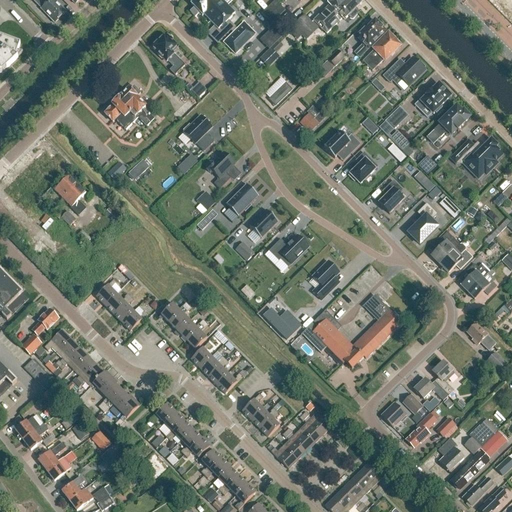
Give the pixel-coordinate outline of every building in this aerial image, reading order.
[(54,25),(60,19),(41,0),(30,0),(39,9),(40,7),(42,9),(41,11),(54,25)] [(66,13),(53,0),(51,0),(51,1),(50,0),(41,0),(60,19),(66,13)] [(229,22),(236,15),(220,0),(197,0),(192,5),(195,9),(190,14),(195,19),(200,14),(203,17),(205,16),(216,28),(209,35),(218,45),(235,28),(229,22)] [(353,21),(358,16),(357,13),(356,12),(363,4),(358,0),(333,0),(328,6),(329,8),(313,23),(319,30),(326,37),(342,22),(344,23),(348,19),(350,21),(353,21)] [(511,0),(489,0),(511,23),(511,0)] [(275,23),(284,32),(296,20),(287,11),(275,23)] [(288,32),(297,41),(304,35),(309,40),(319,30),(313,23),(305,15),(288,32)] [(359,60),(384,35),(381,32),(382,30),(381,29),(381,27),(379,24),(376,24),(375,23),(367,32),(364,32),(360,37),(364,42),(362,45),(363,47),(354,55),(359,60)] [(283,34),(274,24),(270,28),(279,38),(283,34)] [(255,36),(244,25),(224,44),(235,55),(255,36)] [(368,69),(394,42),(393,41),(393,39),(391,37),(390,38),(388,36),(372,51),(374,53),(363,64),(368,69)] [(0,74),(2,74),(18,59),(16,57),(20,45),(0,37),(0,74)] [(172,42),(171,43),(170,42),(169,41),(167,41),(165,41),(164,41),(162,42),(161,43),(160,44),(153,50),(159,56),(163,61),(163,60),(167,64),(173,70),(170,73),(175,78),(185,68),(180,63),(174,57),(172,55),(178,49),(174,45),(172,42)] [(276,54),(283,47),(278,42),(271,49),(276,54)] [(385,64),(400,48),(398,46),(398,45),(397,43),(395,44),(394,42),(368,69),(372,74),(384,63),(385,64)] [(345,59),(337,52),(320,69),(327,76),(332,71),(333,72),(345,59)] [(419,65),(413,59),(402,70),(396,65),(384,78),(390,84),(392,82),(396,86),(402,81),(409,88),(425,72),(423,70),(425,68),(420,64),(419,65)] [(378,92),(383,87),(376,81),(372,85),(378,92)] [(193,89),(187,83),(184,87),(190,93),(191,92),(193,89)] [(199,99),(207,91),(199,83),(193,89),(191,92),(199,99)] [(292,93),(285,86),(268,103),(275,110),(292,93)] [(449,96),(450,95),(444,89),(443,90),(439,86),(433,92),(432,91),(426,96),(427,97),(422,103),(420,101),(415,106),(420,112),(425,107),(433,115),(435,113),(436,114),(442,108),(441,107),(450,98),(449,96)] [(145,111),(136,101),(141,96),(134,89),(129,93),(121,101),(120,100),(120,101),(117,101),(113,105),(113,108),(113,109),(105,117),(113,125),(115,122),(126,133),(138,121),(147,130),(154,123),(144,112),(145,111)] [(342,106),(349,100),(343,94),(337,100),(342,106)] [(183,120),(195,108),(187,101),(175,113),(183,120)] [(461,112),(456,106),(439,123),(440,124),(433,130),(440,137),(446,131),(450,135),(456,130),(457,131),(464,125),(462,123),(469,117),(463,110),(461,112)] [(313,121),(319,115),(312,108),(307,114),(309,116),(313,121)] [(400,109),(400,108),(385,123),(386,124),(392,130),(394,131),(400,126),(392,117),(400,109)] [(319,115),(313,121),(314,121),(318,125),(327,117),(322,112),(319,115)] [(305,130),(314,121),(313,121),(309,116),(300,125),(305,130)] [(201,118),(191,127),(189,126),(184,132),(185,133),(184,134),(195,145),(196,145),(204,153),(214,143),(206,135),(212,129),(208,125),(209,123),(204,118),(203,120),(201,118)] [(370,118),(364,123),(375,135),(381,129),(370,118)] [(318,125),(314,121),(305,130),(310,135),(319,126),(318,125)] [(392,130),(386,124),(380,130),(386,136),(392,130)] [(351,136),(347,140),(340,134),(339,134),(340,134),(325,149),(324,149),(335,160),(335,159),(345,150),(351,156),(361,146),(351,136)] [(100,148),(113,161),(121,153),(108,141),(100,148)] [(455,166),(460,162),(474,177),(484,167),(490,173),(498,165),(496,163),(502,156),(495,149),(498,147),(491,141),(483,149),(478,143),(474,147),(469,141),(449,160),(455,166)] [(413,154),(407,148),(403,153),(409,159),(413,154)] [(26,215),(55,187),(51,183),(62,172),(44,155),(5,193),(26,215)] [(234,165),(224,155),(214,165),(210,165),(207,168),(207,172),(210,174),(214,174),(219,180),(214,185),(220,191),(231,180),(226,174),(234,165)] [(355,182),(359,186),(377,169),(363,155),(355,163),(359,167),(350,176),(348,178),(354,183),(355,182)] [(400,164),(406,159),(402,155),(397,160),(400,164)] [(197,163),(190,157),(184,163),(190,170),(197,163)] [(436,168),(427,159),(418,168),(427,177),(436,168)] [(150,168),(144,161),(129,174),(136,181),(150,168)] [(127,169),(120,162),(108,173),(115,181),(127,169)] [(63,202),(77,188),(68,179),(54,193),(63,202)] [(389,215),(404,201),(398,196),(402,191),(393,182),(384,191),(390,197),(388,199),(380,206),(389,215)] [(434,188),(429,182),(423,187),(429,193),(434,188)] [(239,218),(244,212),(245,214),(252,207),(251,206),(258,198),(258,199),(259,198),(246,185),(246,186),(239,194),(238,193),(231,200),(232,200),(227,206),(226,205),(226,206),(238,219),(239,218)] [(71,210),(78,217),(86,210),(79,203),(86,197),(77,188),(63,202),(71,210)] [(207,213),(216,204),(206,193),(197,202),(207,213)] [(497,208),(506,200),(502,195),(493,204),(497,208)] [(456,219),(463,212),(448,197),(441,203),(456,219)] [(437,216),(427,205),(417,214),(423,220),(408,235),(420,246),(437,228),(431,222),(437,216)] [(474,218),(477,212),(470,208),(467,214),(474,218)] [(113,223),(118,218),(109,209),(105,214),(113,223)] [(55,217),(68,229),(76,221),(68,213),(64,217),(60,212),(58,214),(54,211),(51,214),(55,217)] [(249,228),(261,240),(278,223),(266,211),(249,228)] [(43,225),(49,219),(46,216),(40,222),(43,225)] [(211,217),(199,229),(203,233),(215,221),(211,217)] [(511,223),(508,220),(497,230),(501,233),(511,223)] [(501,233),(497,230),(490,237),(494,240),(501,233)] [(87,244),(91,240),(82,232),(78,236),(87,244)] [(440,266),(459,246),(455,242),(447,234),(435,246),(439,250),(431,258),(440,266)] [(288,269),(309,248),(298,237),(287,248),(281,242),(270,253),(279,262),(281,261),(288,269)] [(33,248),(40,255),(49,246),(42,240),(33,248)] [(235,252),(246,263),(254,255),(243,244),(235,252)] [(492,252),(497,247),(493,244),(488,249),(492,252)] [(460,246),(459,246),(440,266),(448,275),(456,268),(460,272),(472,259),(465,252),(465,249),(462,246),(460,246)] [(339,274),(328,263),(313,279),(320,286),(313,293),(321,302),(339,284),(334,279),(339,274)] [(121,269),(132,280),(136,276),(124,265),(121,269)] [(461,288),(468,295),(490,273),(483,266),(479,270),(475,266),(466,275),(470,279),(461,288)] [(7,323),(29,302),(0,272),(0,400),(17,384),(9,376),(0,366),(0,317),(1,316),(3,318),(7,323)] [(490,273),(468,295),(476,302),(484,293),(489,298),(498,289),(494,285),(496,282),(492,278),(494,276),(493,276),(490,273)] [(97,299),(105,308),(117,297),(112,291),(117,286),(114,282),(97,299)] [(114,316),(131,300),(128,296),(124,299),(125,300),(123,303),(122,302),(117,297),(105,308),(114,316)] [(397,320),(398,320),(375,297),(363,309),(378,324),(353,349),(337,333),(341,329),(330,317),(319,328),(315,324),(303,336),(321,355),(328,348),(344,365),(345,364),(352,370),(364,359),(366,361),(402,325),(397,320)] [(134,303),(131,300),(114,316),(122,325),(134,314),(129,308),(128,308),(130,305),(131,306),(134,303)] [(163,319),(170,326),(182,315),(179,312),(173,306),(160,319),(162,321),(163,319)] [(152,316),(156,312),(152,308),(147,312),(152,316)] [(203,318),(208,314),(204,309),(199,314),(203,318)] [(47,331),(58,320),(54,316),(54,314),(52,312),(50,312),(49,311),(38,322),(40,324),(32,332),(38,338),(45,330),(47,331)] [(131,334),(148,317),(145,313),(144,314),(139,319),(134,314),(122,325),(131,334)] [(184,317),(182,315),(170,326),(177,333),(175,335),(177,336),(190,323),(184,317)] [(196,329),(190,323),(177,336),(179,338),(180,337),(187,343),(199,332),(196,329)] [(296,332),(287,323),(283,327),(292,336),(296,332)] [(488,353),(496,346),(475,326),(467,334),(473,341),(472,342),(477,347),(480,345),(488,353)] [(207,341),(201,334),(199,332),(187,343),(193,350),(192,352),(194,354),(207,341)] [(52,350),(57,356),(71,341),(63,333),(45,350),(48,353),(52,350)] [(30,357),(42,345),(34,337),(22,348),(30,357)] [(60,370),(80,350),(71,341),(57,356),(63,361),(60,364),(59,363),(56,366),(60,370)] [(192,362),(200,370),(211,359),(206,354),(212,348),(209,345),(192,362)] [(39,358),(45,353),(41,349),(35,354),(39,358)] [(74,373),(88,358),(80,350),(60,370),(63,373),(66,370),(65,369),(67,366),(74,373)] [(497,375),(507,366),(496,355),(486,364),(497,375)] [(52,360),(48,356),(42,362),(46,365),(52,360)] [(77,387),(97,367),(88,358),(74,373),(79,378),(77,381),(76,380),(73,383),(76,386),(77,387)] [(209,379),(226,362),(223,359),(219,362),(220,363),(217,365),(217,364),(211,359),(200,370),(209,379)] [(29,375),(37,366),(33,361),(24,370),(29,375)] [(49,362),(45,366),(53,374),(56,371),(52,367),(53,366),(49,362)] [(229,365),(226,362),(209,379),(217,387),(228,376),(223,371),(223,370),(225,368),(225,369),(229,365)] [(438,380),(434,383),(449,398),(453,393),(448,388),(448,387),(443,382),(452,373),(443,363),(432,374),(438,380)] [(37,366),(29,375),(33,379),(42,370),(37,366)] [(105,375),(97,367),(77,387),(79,389),(80,390),(83,387),(82,385),(84,383),(85,384),(91,390),(94,387),(93,386),(105,375)] [(248,376),(253,371),(250,368),(245,373),(248,376)] [(46,375),(42,370),(33,379),(38,384),(46,375)] [(106,373),(105,375),(93,386),(94,387),(103,396),(107,400),(99,409),(102,412),(110,404),(122,392),(116,386),(118,385),(106,373)] [(51,379),(46,375),(38,384),(42,388),(51,379)] [(226,396),(243,379),(239,376),(236,379),(237,379),(234,382),(228,376),(217,387),(226,396)] [(51,379),(42,388),(47,392),(55,383),(51,379)] [(479,390),(486,386),(483,379),(476,382),(479,390)] [(449,398),(434,383),(431,386),(425,381),(414,391),(423,401),(433,392),(443,403),(449,398)] [(59,395),(52,388),(44,396),(50,403),(59,395)] [(128,398),(122,392),(110,404),(102,412),(105,415),(113,407),(119,412),(124,418),(128,421),(141,408),(129,396),(128,398)] [(243,414),(251,422),(263,411),(258,405),(257,405),(259,403),(260,403),(263,400),(260,396),(243,414)] [(402,405),(415,417),(417,415),(423,410),(424,409),(411,396),(402,405)] [(437,398),(431,403),(429,401),(424,405),(432,413),(442,403),(437,398)] [(451,409),(455,405),(450,399),(446,402),(451,409)] [(462,410),(466,406),(460,401),(456,405),(462,410)] [(310,414),(315,409),(310,404),(305,409),(310,414)] [(165,426),(177,415),(168,406),(151,423),(154,426),(160,421),(165,426)] [(407,417),(395,406),(388,412),(390,413),(384,420),(394,430),(407,417)] [(260,431),(277,414),(274,410),(271,414),(269,417),(268,416),(263,411),(251,422),(260,431)] [(426,413),(423,410),(417,415),(421,418),(426,413)] [(277,420),(280,417),(277,414),(260,431),(269,440),(280,428),(275,422),(274,422),(276,419),(277,420)] [(306,414),(303,418),(323,437),(332,429),(318,414),(312,420),(311,421),(308,418),(309,417),(306,414)] [(167,440),(185,423),(177,415),(165,426),(170,431),(171,432),(168,435),(167,434),(165,437),(167,440)] [(428,433),(437,424),(431,417),(417,430),(419,432),(407,443),(413,450),(422,443),(423,444),(431,437),(428,433)] [(323,437),(303,418),(300,421),(302,423),(304,422),(307,425),(300,431),(315,446),(323,437)] [(27,424),(26,424),(15,432),(23,443),(40,430),(33,420),(27,424)] [(448,420),(436,432),(443,439),(444,438),(455,427),(448,420)] [(487,444),(498,433),(499,432),(487,420),(469,437),(472,440),(464,447),(473,457),(480,450),(487,444)] [(182,443),(193,432),(185,423),(167,440),(171,443),(174,440),(173,439),(176,437),(177,438),(182,443)] [(89,437),(81,426),(72,431),(81,443),(89,437)] [(39,440),(48,432),(44,427),(40,430),(23,443),(31,453),(42,444),(39,440)] [(315,446),(300,431),(295,437),(294,438),(291,435),(292,434),(289,431),(286,434),(306,454),(315,446)] [(185,457),(202,440),(193,432),(182,443),(187,448),(188,449),(185,452),(184,451),(181,454),(185,457)] [(100,434),(92,441),(98,447),(106,440),(100,434)] [(306,454),(286,434),(283,437),(286,440),(287,439),(290,442),(289,443),(284,448),(298,463),(306,454)] [(161,435),(154,444),(158,448),(166,440),(161,435)] [(199,460),(210,449),(202,440),(185,457),(188,460),(191,457),(190,457),(193,454),(194,455),(199,460)] [(454,470),(464,460),(454,449),(456,447),(450,440),(438,452),(444,459),(439,463),(447,472),(451,467),(454,470)] [(496,453),(487,444),(480,450),(489,460),(496,453)] [(58,456),(67,450),(62,445),(39,463),(46,473),(62,461),(58,456)] [(298,463),(284,448),(278,454),(275,451),(271,454),(289,472),(298,463)] [(122,461),(114,450),(103,458),(107,462),(109,461),(114,467),(122,461)] [(205,478),(222,461),(214,452),(202,463),(207,469),(208,469),(206,472),(205,471),(202,475),(205,478)] [(62,461),(46,473),(54,483),(71,471),(68,467),(76,460),(72,454),(67,457),(62,461)] [(169,459),(174,466),(180,461),(175,455),(169,459)] [(469,467),(457,479),(458,479),(452,485),(453,486),(453,488),(455,490),(457,490),(458,492),(467,484),(468,484),(489,465),(480,456),(474,463),(473,462),(468,467),(469,467)] [(511,456),(509,459),(508,459),(496,471),(503,478),(511,469),(511,456)] [(97,470),(104,465),(99,458),(92,463),(97,470)] [(219,481),(231,469),(222,461),(205,478),(208,481),(211,478),(211,477),(213,475),(214,475),(219,481)] [(368,466),(360,474),(380,494),(383,491),(380,488),(379,489),(376,486),(377,485),(383,480),(368,466)] [(182,477),(186,473),(181,468),(177,472),(182,477)] [(222,495),(239,478),(231,469),(219,481),(224,486),(225,487),(222,489),(221,488),(218,492),(222,495)] [(380,494),(360,474),(351,483),(365,497),(371,492),(372,491),(374,493),(373,494),(376,497),(380,494)] [(236,497),(247,486),(239,478),(222,495),(225,498),(228,495),(227,494),(230,491),(231,492),(236,497)] [(81,479),(62,494),(70,504),(86,491),(81,495),(77,490),(84,484),(81,479)] [(483,496),(493,487),(488,481),(477,490),(475,488),(462,500),(471,509),(483,497),(483,496)] [(365,497),(351,483),(343,491),(362,511),(366,508),(363,504),(362,505),(360,503),(360,502),(365,497)] [(198,492),(202,488),(198,484),(194,488),(198,492)] [(239,511),(256,495),(247,486),(236,497),(242,504),(239,506),(238,505),(235,508),(239,511)] [(86,491),(70,504),(76,511),(78,511),(95,500),(99,505),(109,498),(104,490),(92,499),(86,491)] [(211,490),(204,497),(211,504),(216,498),(213,495),(214,493),(211,490)] [(361,511),(362,511),(343,491),(334,500),(345,511),(350,511),(354,509),(354,508),(357,510),(356,511),(361,511)] [(497,505),(505,497),(500,491),(491,499),(483,506),(484,507),(479,511),(492,511),(494,511),(499,507),(497,505)] [(104,511),(114,506),(109,498),(99,505),(97,506),(101,511),(104,511)] [(345,511),(334,500),(325,508),(329,511),(345,511)] [(217,511),(219,511),(223,508),(217,502),(212,506),(217,511)]
